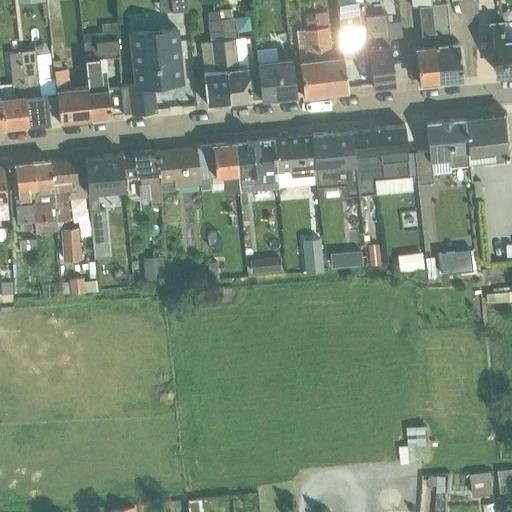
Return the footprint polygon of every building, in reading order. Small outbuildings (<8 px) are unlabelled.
[(186,0),(158,0),(160,12),(187,10),(186,0)] [(338,0),(344,56),(345,59),(370,56),(365,17),(363,0),(338,0)] [(440,83),(431,0),(411,0),(413,9),(420,8),(423,48),(416,48),(419,85),(440,83)] [(431,0),(440,83),(462,80),(461,64),(462,63),(460,43),(451,44),(447,0),(431,0)] [(221,11),(230,104),(262,100),(259,76),(250,77),(246,39),(236,40),(233,10),(221,11)] [(230,104),(221,11),(208,13),(211,43),(202,44),(208,106),(230,104)] [(315,15),(324,94),(348,91),(345,59),(344,56),(332,58),(328,13),(315,15)] [(302,74),(304,96),(324,94),(315,15),(304,16),(306,31),(297,31),(302,74)] [(365,17),(370,56),(373,89),(395,86),(390,40),(389,24),(388,15),(365,17)] [(250,17),(235,19),(237,33),(252,32),(250,17)] [(389,24),(390,40),(403,39),(401,22),(389,24)] [(511,74),(511,23),(508,24),(507,22),(490,24),(493,50),(496,50),(499,76),(511,74)] [(87,67),(92,119),(111,117),(106,58),(119,58),(117,23),(102,23),(102,33),(83,35),(87,67)] [(134,85),(121,86),(123,115),(156,112),(153,86),(183,83),(178,29),(130,33),(134,85)] [(259,76),(262,100),(304,96),(302,74),(294,75),(292,59),(277,60),(276,49),(256,51),(259,76)] [(21,52),(28,126),(60,122),(55,78),(39,80),(36,51),(21,52)] [(2,98),(5,129),(28,126),(21,52),(10,53),(14,85),(0,86),(2,98)] [(55,78),(60,122),(92,119),(87,67),(63,70),(62,61),(53,62),(55,78)] [(464,120),(468,155),(497,152),(498,160),(511,158),(508,115),(464,120)] [(468,155),(464,120),(426,124),(429,152),(415,154),(419,185),(434,184),(433,175),(452,173),(451,168),(470,167),(468,155)] [(378,129),(384,179),(410,176),(405,126),(378,129)] [(352,132),(360,196),(377,194),(376,180),(384,179),(378,129),(352,132)] [(313,136),(316,176),(317,185),(318,189),(319,202),(347,199),(346,197),(360,196),(352,132),(313,136)] [(274,140),(278,173),(292,171),(293,179),(316,176),(313,136),(274,140)] [(235,143),(241,193),(242,206),(248,205),(247,193),(280,189),(278,173),(274,140),(235,143)] [(197,147),(201,186),(202,196),(211,195),(210,178),(224,177),(226,194),(241,193),(235,143),(197,147)] [(157,151),(162,193),(175,191),(175,188),(201,186),(197,147),(157,151)] [(122,155),(124,179),(141,177),(141,185),(149,185),(151,207),(163,205),(162,193),(157,151),(122,155)] [(468,155),(470,167),(470,168),(498,165),(498,160),(497,152),(468,155)] [(85,160),(89,198),(95,258),(111,256),(109,232),(108,232),(106,212),(100,212),(99,194),(125,191),(124,179),(122,155),(85,158),(85,160)] [(51,162),(58,231),(61,231),(63,261),(82,260),(79,227),(66,229),(65,222),(70,222),(68,200),(89,198),(85,160),(76,161),(76,159),(51,162)] [(34,205),(35,232),(36,233),(58,231),(51,162),(33,163),(37,199),(34,205)] [(37,199),(33,163),(15,165),(17,187),(14,187),(18,224),(20,223),(21,233),(35,232),(34,205),(37,199)] [(0,168),(0,225),(2,226),(1,220),(9,219),(4,168),(0,168)] [(278,173),(280,189),(317,185),(316,176),(293,179),(292,171),(278,173)] [(36,240),(19,241),(20,251),(37,250),(36,240)] [(324,245),(307,246),(308,260),(325,258),(324,245)] [(378,245),(368,246),(370,267),(380,266),(378,245)] [(363,253),(345,254),(346,267),(363,266),(363,253)] [(423,254),(399,257),(400,273),(425,269),(423,254)] [(281,257),(251,260),(252,273),(282,270),(281,257)] [(163,258),(144,259),(146,287),(164,285),(163,258)] [(435,259),(427,260),(429,286),(437,285),(435,259)] [(218,264),(208,264),(210,280),(219,280),(218,264)] [(69,284),(62,284),(62,295),(98,293),(97,281),(85,282),(84,278),(69,279),(69,284)] [(55,284),(42,284),(43,298),(56,297),(55,284)] [(12,287),(1,287),(2,307),(13,306),(12,287)] [(511,292),(488,295),(489,305),(511,302),(511,292)] [(408,447),(399,448),(401,465),(430,463),(427,427),(407,429),(408,447)] [(511,469),(500,470),(502,494),(511,492),(511,469)] [(491,473),(471,475),(474,497),(494,495),(491,473)] [(201,511),(201,500),(188,501),(188,511),(201,511)]
